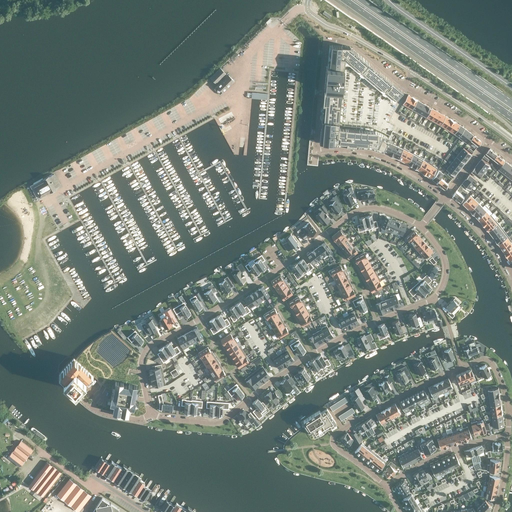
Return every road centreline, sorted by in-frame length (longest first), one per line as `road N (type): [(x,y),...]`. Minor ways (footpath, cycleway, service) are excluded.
road 1 (residential): [(420,226),(443,256),(444,283),(433,298),(312,355),(222,420),(153,411)]
road 2 (residential): [(141,371),(142,355),(159,339),(265,277),(344,217),(375,208),(420,226)]
road 3 (residential): [(385,485),(332,445),(335,434),(484,359),(499,375),(508,408)]
road 4 (residential): [(379,155),(315,150),(325,40),(349,42),(403,85)]
road 5 (primary): [(345,0),(511,117)]
road 6 (primary): [(511,105),(362,0)]
road 7 (tertiary): [(511,88),(386,0)]
road 8 (tertiary): [(307,0),(309,13),(325,24),(413,72)]
road 9 (residential): [(385,485),(447,451),(507,435)]
road 10 (residential): [(146,511),(107,486),(86,485),(38,450)]
road 11 (tertiary): [(413,72),(511,140)]
